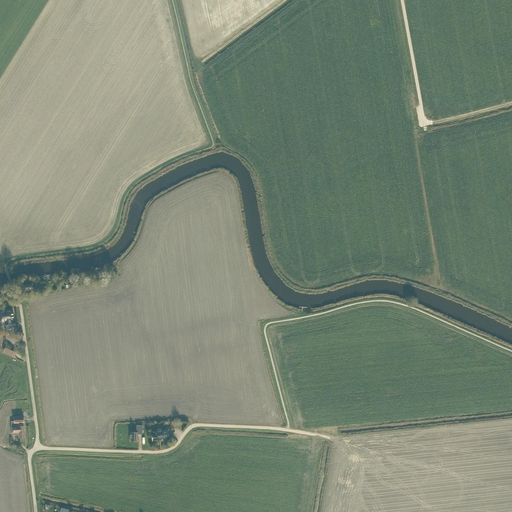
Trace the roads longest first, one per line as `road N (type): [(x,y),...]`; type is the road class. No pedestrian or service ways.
road 1 (unclassified): [(36,448),(161,452),(182,436)]
road 2 (track): [(328,437),(201,425),(182,436)]
road 3 (residential): [(36,448),(20,306)]
